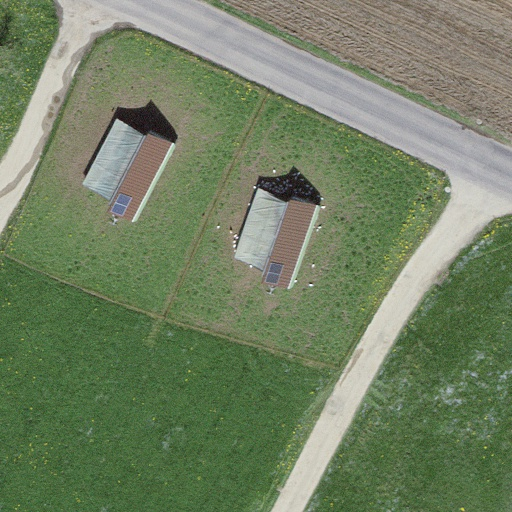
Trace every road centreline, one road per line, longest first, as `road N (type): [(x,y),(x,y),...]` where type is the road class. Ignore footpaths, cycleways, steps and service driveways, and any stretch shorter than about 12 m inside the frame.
road 1 (unclassified): [(129,0),(511,185)]
road 2 (track): [(292,511),(395,327),(501,180)]
road 3 (track): [(0,220),(95,0)]
